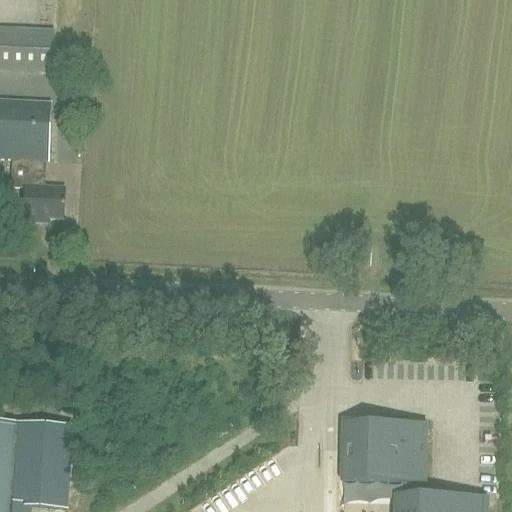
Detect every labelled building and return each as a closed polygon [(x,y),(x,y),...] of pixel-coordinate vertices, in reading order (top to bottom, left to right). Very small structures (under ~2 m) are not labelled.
[(0,73),(53,76),(54,36),(0,33),(0,73)] [(47,165),(50,106),(0,103),(0,162),(26,164),(25,190),(26,190),(24,224),(41,225),(41,220),(63,221),(64,193),(46,192),(47,165)] [(351,267),(372,269),(373,252),(352,251),(351,267)] [(0,511),(30,511),(30,510),(66,511),(71,431),(0,426),(0,511)] [(342,426),(341,486),(404,487),(404,499),(403,511),(487,511),(488,501),(425,499),(425,487),(426,487),(427,427),(342,426)]
